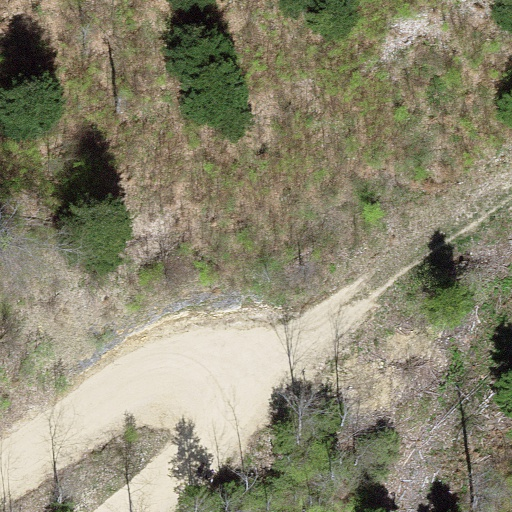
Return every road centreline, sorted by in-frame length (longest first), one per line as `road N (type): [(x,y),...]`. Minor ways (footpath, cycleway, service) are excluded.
road 1 (track): [(0,463),(178,360),(217,362),(231,375)]
road 2 (track): [(231,375),(239,404),(232,419),(139,511)]
